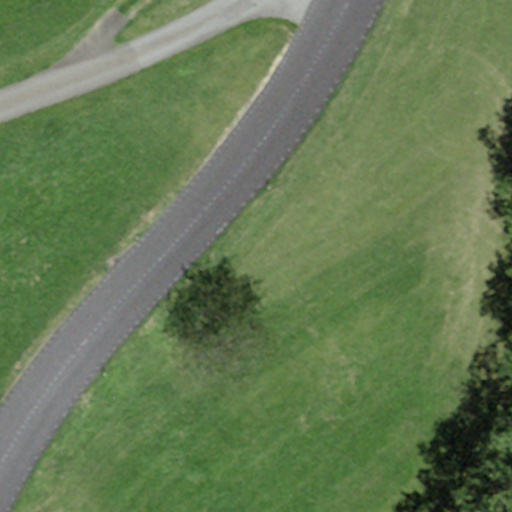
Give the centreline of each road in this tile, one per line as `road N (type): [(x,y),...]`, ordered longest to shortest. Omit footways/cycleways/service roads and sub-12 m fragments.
road 1 (secondary): [(0,464),(51,384),(283,113),(350,0)]
road 2 (track): [(245,0),(0,105)]
